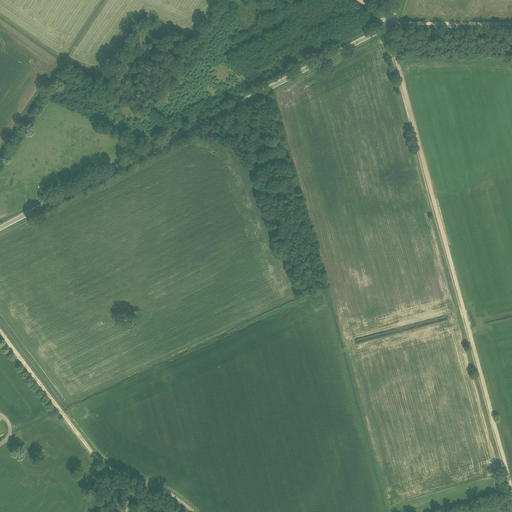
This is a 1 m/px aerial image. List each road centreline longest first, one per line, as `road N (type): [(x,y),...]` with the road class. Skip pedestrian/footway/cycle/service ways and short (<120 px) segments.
road 1 (track): [(386,25),(511,489)]
road 2 (unclassified): [(0,227),(381,28),(398,0)]
road 3 (track): [(192,511),(92,454),(0,331)]
